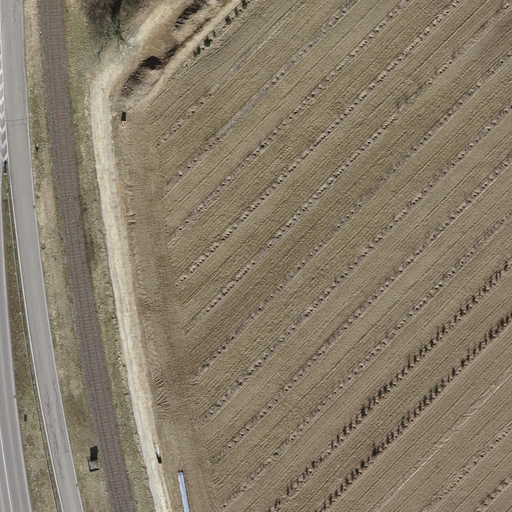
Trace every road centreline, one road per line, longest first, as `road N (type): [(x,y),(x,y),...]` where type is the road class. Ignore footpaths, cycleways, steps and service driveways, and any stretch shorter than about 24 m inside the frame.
road 1 (track): [(169,511),(104,138),(115,74),(176,0)]
road 2 (secondary): [(75,511),(26,221),(11,0)]
